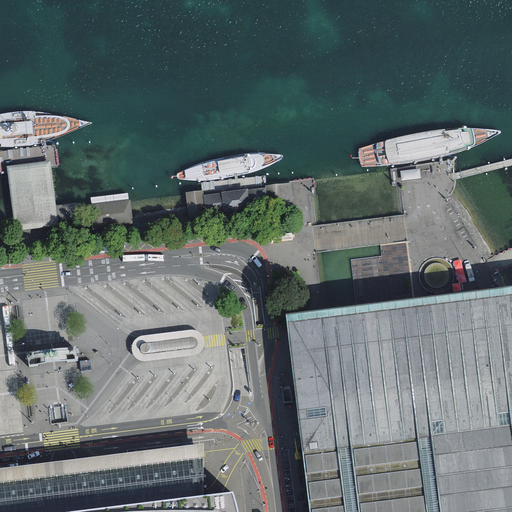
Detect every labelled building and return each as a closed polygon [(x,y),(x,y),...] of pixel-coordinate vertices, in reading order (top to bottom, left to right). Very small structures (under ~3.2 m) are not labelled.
[(13,225),(14,232),(38,229),(58,227),(57,220),(56,206),(53,182),(51,168),(58,167),(56,144),(27,149),(0,151),(0,168),(1,174),(7,174),(13,225)] [(419,170),(401,172),(402,181),(420,179),(419,170)] [(206,219),(205,210),(224,207),(225,214),(238,213),(252,211),(251,206),(274,203),(293,201),(291,183),(267,185),(268,189),(235,193),(203,196),(202,193),(185,195),(187,210),(188,221),(206,219)] [(134,224),(133,216),(131,201),(91,205),(93,219),(93,228),(134,224)] [(57,220),(58,227),(59,231),(73,230),(72,221),(80,220),(78,204),(56,206),(57,220)] [(308,511),(511,511),(511,287),(491,290),(286,314),(288,333),(290,349),(308,511)] [(197,332),(192,330),(185,330),(166,333),(141,336),(138,336),(133,340),(131,346),(131,350),(132,353),(135,358),(140,361),(151,360),(170,359),(191,357),(195,357),(200,354),(202,353),(204,346),(204,343),(204,339),(199,332),(197,332)] [(53,352),(25,356),(26,368),(54,365),(77,362),(76,349),(53,352)] [(91,361),(80,362),(81,372),(92,371),(91,361)] [(0,511),(180,511),(189,508),(189,511),(204,511),(204,506),(203,495),(202,483),(203,456),(64,473),(0,480),(0,511)]
